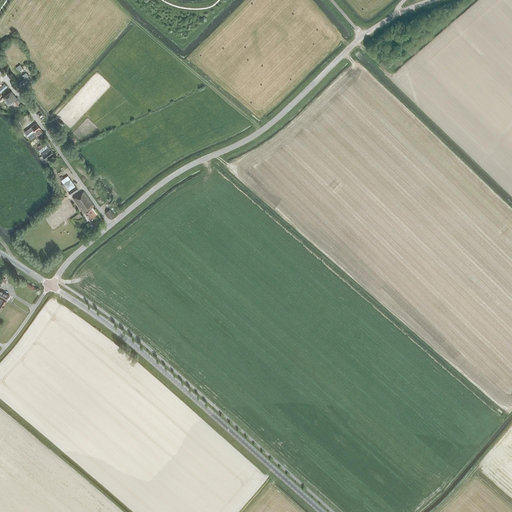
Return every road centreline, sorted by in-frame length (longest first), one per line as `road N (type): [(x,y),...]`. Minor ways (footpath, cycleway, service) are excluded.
road 1 (unclassified): [(110,225),(175,174),(275,120),(362,36),(434,0)]
road 2 (secondary): [(321,511),(147,356),(50,285)]
road 3 (residential): [(110,225),(0,72)]
